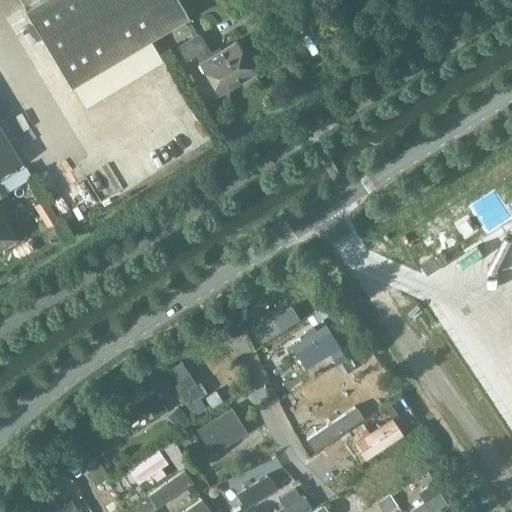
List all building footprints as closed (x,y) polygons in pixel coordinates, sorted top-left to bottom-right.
[(36,0),(23,8),(70,86),(72,85),(85,106),(162,60),(149,39),(188,16),(178,0),(36,0)] [(218,92),(253,71),(235,41),(212,55),(199,33),(176,46),(185,60),(195,54),(218,92)] [(0,172),(19,161),(21,160),(0,124),(0,172)] [(180,128),(179,137),(198,140),(199,130),(180,128)] [(114,164),(122,182),(131,178),(123,160),(114,164)] [(0,182),(2,187),(30,174),(24,163),(0,175),(0,182)] [(46,225),(57,219),(44,198),(34,205),(46,225)] [(0,246),(16,237),(0,210),(0,246)] [(299,278),(272,297),(280,309),(308,289),(299,278)] [(296,358),(333,340),(326,324),(288,341),(296,358)] [(187,362),(173,368),(187,402),(201,397),(187,362)] [(232,405),(198,423),(212,450),(247,433),(232,405)] [(394,415),(351,430),(359,453),(402,438),(394,415)] [(124,465),(137,484),(166,465),(153,446),(124,465)] [(223,511),(230,511),(275,487),(259,460),(210,488),(223,511)] [(358,476),(364,488),(394,473),(389,461),(358,476)] [(147,492),(160,511),(195,486),(182,467),(147,492)] [(409,479),(390,490),(396,502),(416,491),(409,479)] [(209,511),(202,497),(174,511),(209,511)] [(79,511),(74,499),(43,511),(79,511)] [(329,511),(323,502),(306,511),(329,511)]
